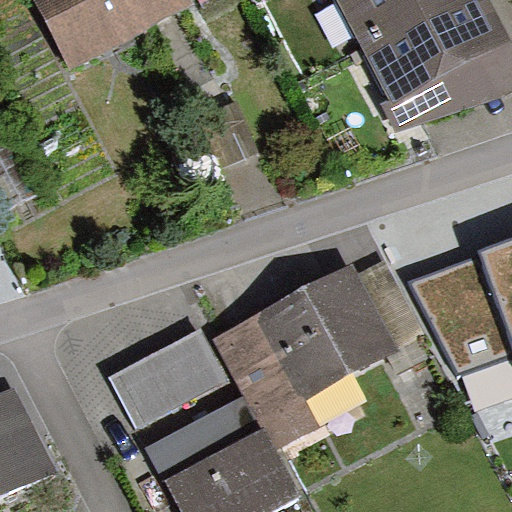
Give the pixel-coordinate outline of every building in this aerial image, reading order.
[(34,0),(65,59),(180,0),(34,0)] [(342,0),(356,27),(405,0),(342,0)] [(486,0),(405,0),(356,27),(385,83),(499,25),(486,0)] [(511,259),(483,269),(511,348),(511,259)] [(364,263),(232,333),(276,415),(408,345),(364,263)] [(226,380),(195,329),(110,380),(140,431),(226,380)] [(0,496),(58,467),(15,383),(0,390),(0,496)] [(256,511),(291,493),(239,398),(149,447),(185,511),(256,511)]
